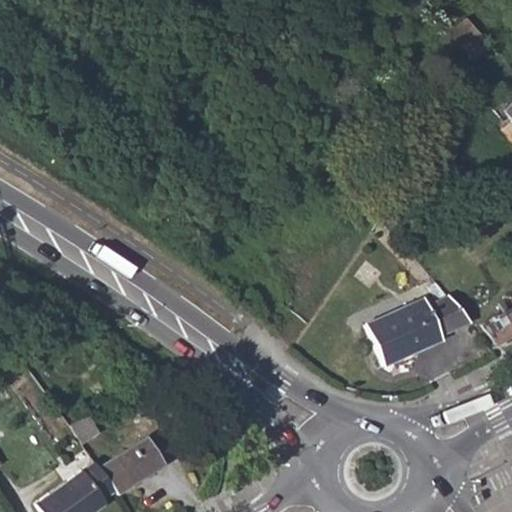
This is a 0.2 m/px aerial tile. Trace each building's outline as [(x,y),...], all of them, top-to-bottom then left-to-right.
[(471,59),(488,46),(464,20),(441,41),(449,49),(456,44),(471,59)] [(510,123),(511,124),(511,86),(488,108),(505,128),(510,123)] [(321,154),(333,168),(347,154),(335,140),(321,154)] [(437,335),(464,323),(463,322),(443,299),(425,307),(421,301),(362,327),(380,366),(438,340),(437,335)] [(493,345),(511,335),(511,308),(479,325),(493,345)] [(0,349),(0,355),(6,364),(16,358),(7,345),(0,349)] [(84,414),(92,427),(103,421),(95,408),(84,414)] [(84,414),(65,427),(78,445),(97,434),(92,427),(84,414)] [(145,437),(95,469),(110,490),(113,495),(161,464),(145,437)] [(100,498),(110,490),(95,469),(91,463),(33,505),(38,511),(91,511),(103,504),(100,498)]
